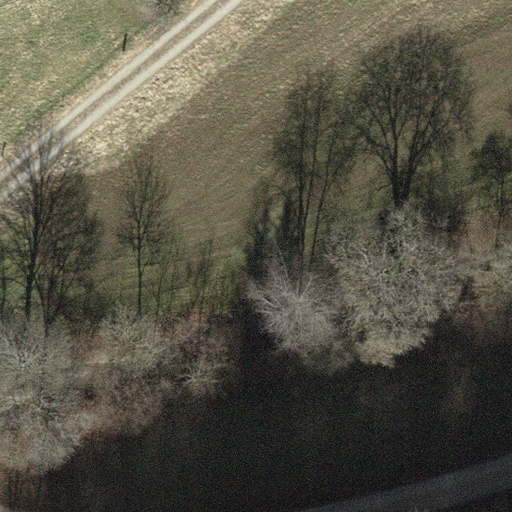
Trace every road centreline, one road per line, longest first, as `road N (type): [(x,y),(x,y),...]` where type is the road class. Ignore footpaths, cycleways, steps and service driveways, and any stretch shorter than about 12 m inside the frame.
road 1 (track): [(0,189),(223,0)]
road 2 (track): [(511,458),(326,511)]
